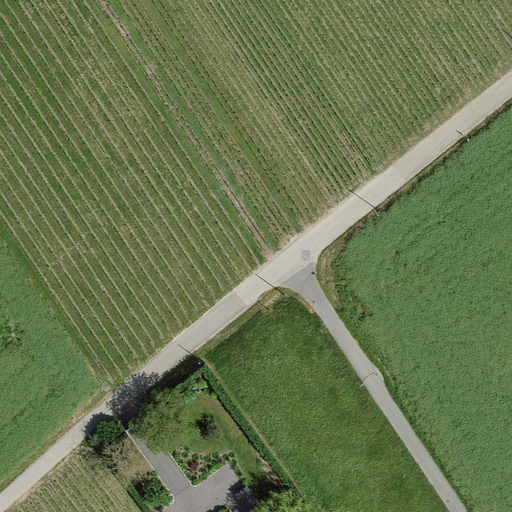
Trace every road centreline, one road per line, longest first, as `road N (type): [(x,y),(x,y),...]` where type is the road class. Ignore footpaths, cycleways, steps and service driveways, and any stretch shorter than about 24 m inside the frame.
road 1 (unclassified): [(0,509),(296,258)]
road 2 (unclassified): [(463,511),(296,258)]
road 3 (unclassified): [(296,258),(511,82)]
